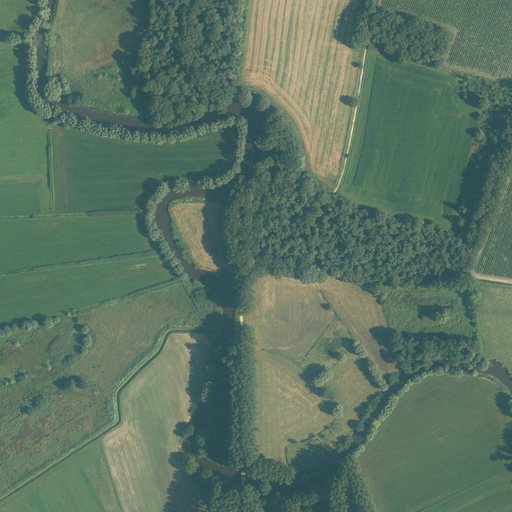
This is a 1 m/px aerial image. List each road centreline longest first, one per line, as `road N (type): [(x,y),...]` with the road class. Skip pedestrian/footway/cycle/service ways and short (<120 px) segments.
road 1 (track): [(376,0),(335,190),(255,262)]
road 2 (track): [(255,262),(242,299),(243,487),(215,511)]
road 3 (track): [(467,275),(403,281),(255,262)]
